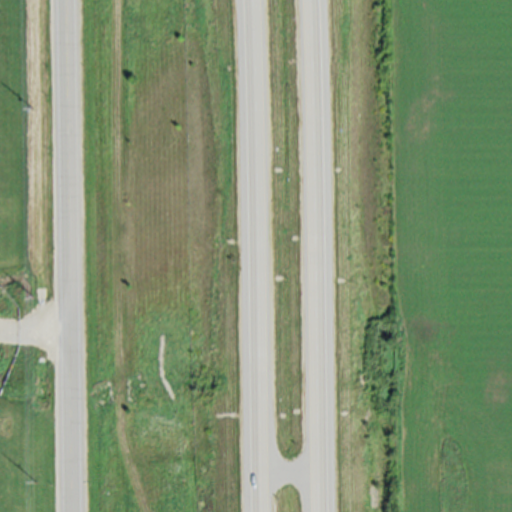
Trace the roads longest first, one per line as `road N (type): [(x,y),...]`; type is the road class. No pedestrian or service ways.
road 1 (motorway): [(319,511),(309,0)]
road 2 (motorway): [(243,0),(252,511)]
road 3 (tertiary): [(64,0),(69,511)]
